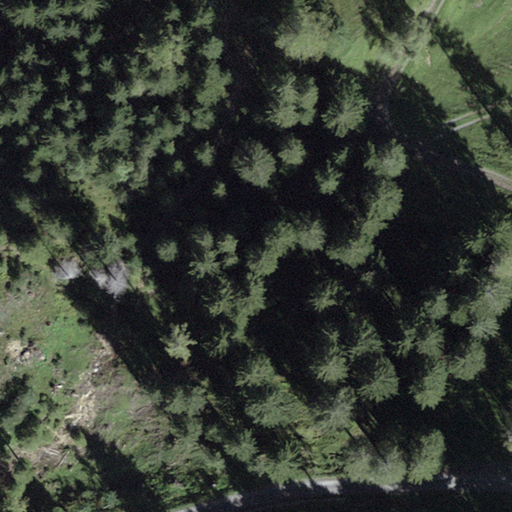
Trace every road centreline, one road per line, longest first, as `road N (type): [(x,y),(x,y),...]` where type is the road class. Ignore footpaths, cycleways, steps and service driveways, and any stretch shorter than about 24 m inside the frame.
road 1 (track): [(0,288),(21,280),(46,243),(105,194),(138,192),(157,230),(229,241),(289,171),(327,174),(379,118),(416,123)]
road 2 (track): [(211,511),(312,479),(511,490)]
road 3 (track): [(511,184),(420,150),(387,133),(379,118),(394,71),(437,0)]
